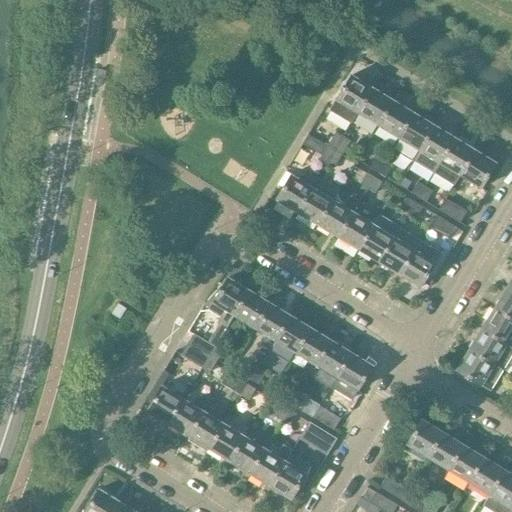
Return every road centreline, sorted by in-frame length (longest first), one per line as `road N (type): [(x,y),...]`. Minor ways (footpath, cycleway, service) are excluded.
road 1 (residential): [(208,511),(115,454),(110,436),(111,418),(218,249),(247,246),(390,331),(412,355)]
road 2 (tertiary): [(0,444),(42,283),(90,0)]
road 3 (residential): [(412,355),(511,192)]
road 4 (residential): [(316,511),(412,355)]
road 5 (residential): [(511,428),(433,381),(412,355)]
